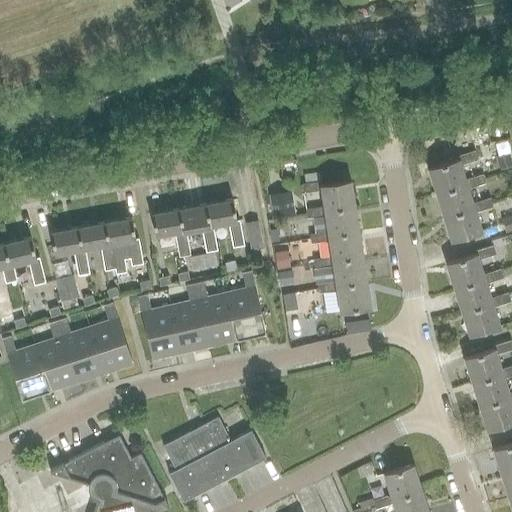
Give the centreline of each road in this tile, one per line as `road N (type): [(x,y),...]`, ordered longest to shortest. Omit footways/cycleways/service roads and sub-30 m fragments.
road 1 (residential): [(0,456),(101,405),(157,388),(416,334)]
road 2 (residential): [(0,202),(247,149),(390,130)]
road 3 (track): [(511,20),(237,55)]
road 4 (residential): [(244,511),(439,409)]
road 5 (residential): [(416,334),(390,130)]
road 6 (residential): [(511,107),(390,130)]
road 7 (track): [(226,29),(237,55),(247,149)]
